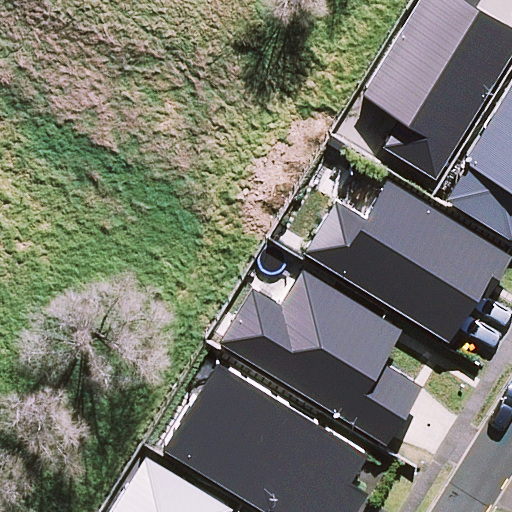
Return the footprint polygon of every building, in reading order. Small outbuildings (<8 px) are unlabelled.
[(480,0),(419,0),(361,95),(400,119),(384,145),(435,176),(511,50),(511,27),(477,6),(480,0)] [(511,79),(442,196),(511,238),(511,237),(511,79)] [(333,197),(299,253),(448,342),(478,293),(486,298),(511,255),(386,178),(363,216),(333,197)] [(250,287),(219,340),(388,442),(421,385),(381,361),(402,327),(301,269),(281,305),(250,287)] [(216,360),(163,448),(267,511),(352,511),(366,490),(349,480),(367,452),(216,360)] [(145,455),(109,511),(229,511),(232,507),(145,455)]
